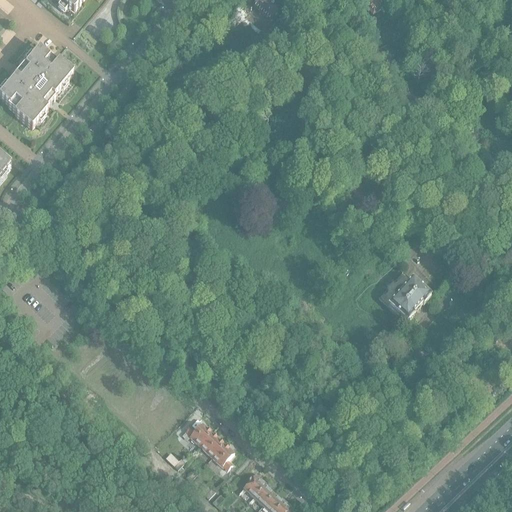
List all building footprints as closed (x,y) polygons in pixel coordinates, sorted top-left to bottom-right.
[(45,0),(64,15),(67,11),(73,16),(86,0),(45,0)] [(266,3),(268,0),(256,0),(252,5),(271,22),(279,14),(266,3)] [(372,17),(385,9),(386,8),(381,0),(363,0),(362,1),(372,17)] [(279,21),(270,32),(279,39),(285,32),(283,25),(279,21)] [(74,76),(73,75),(53,57),(50,60),(49,60),(48,61),(39,53),(34,58),(30,55),(25,62),(29,65),(26,69),(24,68),(14,80),(15,81),(9,89),(5,85),(0,90),(0,92),(3,95),(0,99),(0,101),(9,108),(7,110),(15,116),(14,118),(32,133),(48,114),(46,113),(56,101),(55,100),(74,76)] [(0,184),(12,170),(0,159),(0,184)] [(111,196),(105,191),(100,198),(105,202),(111,196)] [(403,275),(379,301),(407,327),(414,319),(412,318),(422,307),(423,308),(430,301),(403,275)] [(201,450),(214,437),(203,427),(197,433),(192,429),(186,436),(191,440),(190,440),(201,450)] [(201,450),(211,461),(224,447),(214,437),(201,450)] [(235,457),(224,447),(211,461),(222,471),(219,475),(223,479),(233,468),(228,464),(235,457)] [(181,462),(178,464),(175,461),(170,466),(174,469),(177,473),(185,465),(181,462)] [(190,485),(197,477),(193,473),(186,481),(190,485)] [(250,484),(248,486),(249,486),(244,492),(254,501),(265,488),(267,487),(257,477),(250,484)] [(265,488),(254,501),(263,509),(275,497),(265,488)] [(208,502),(215,494),(212,491),(204,498),(208,502)] [(277,511),(284,505),(275,497),(263,509),(265,511),(277,511)] [(216,509),(223,502),(219,498),(212,506),(216,509)]
